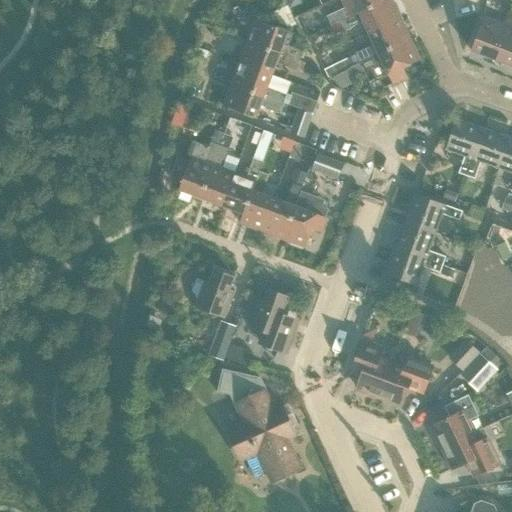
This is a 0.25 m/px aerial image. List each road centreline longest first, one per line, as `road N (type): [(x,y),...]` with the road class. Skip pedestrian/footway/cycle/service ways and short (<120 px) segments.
road 1 (residential): [(326,411),(312,368),(393,143),(412,109),(454,89)]
road 2 (residential): [(414,511),(423,483),(403,439),(326,411)]
